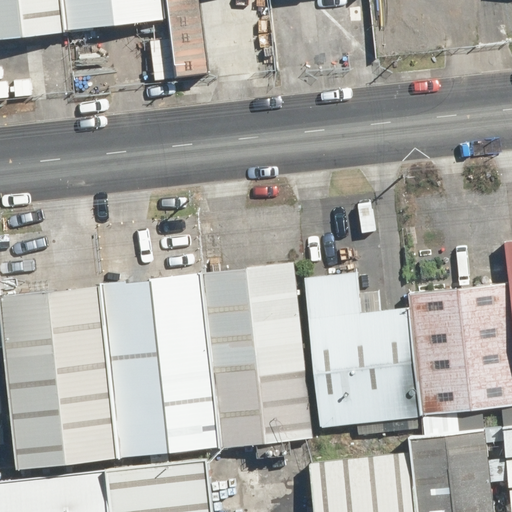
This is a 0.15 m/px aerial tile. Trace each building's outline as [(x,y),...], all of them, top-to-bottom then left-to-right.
[(0,0),(0,38),(64,32),(60,0),(0,0)] [(168,20),(165,0),(64,0),(68,31),(168,20)] [(168,0),(178,77),(209,74),(200,0),(168,0)] [(172,80),(167,23),(139,25),(145,83),(172,80)] [(305,58),(301,25),(277,28),(280,61),(305,58)] [(296,264),(207,272),(225,446),(313,437),(296,264)] [(106,283),(126,459),(222,448),(202,272),(106,283)] [(309,278),(326,427),(423,416),(410,307),(382,310),(380,291),(359,293),(358,272),(309,278)] [(399,273),(386,275),(389,303),(403,302),(399,273)] [(413,304),(424,415),(511,405),(511,287),(511,283),(411,293),(413,304)] [(3,297),(22,467),(119,456),(100,286),(3,297)] [(494,511),(486,428),(409,436),(411,452),(313,463),(318,511),(494,511)] [(511,428),(506,429),(508,457),(491,459),(493,480),(510,479),(511,494),(511,428)] [(212,511),(207,460),(111,470),(0,482),(0,511),(212,511)]
